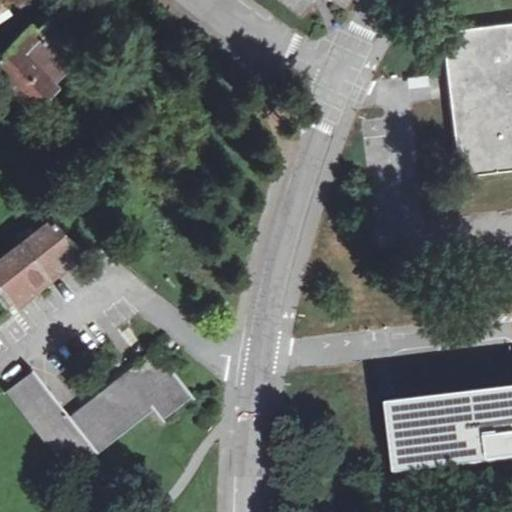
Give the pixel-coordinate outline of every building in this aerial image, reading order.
[(53,14),(48,8),(25,26),(30,32),(53,14)] [(0,78),(25,106),(53,81),(48,74),(67,58),(83,45),(55,12),(53,14),(30,32),(25,26),(24,26),(0,46),(0,78)] [(456,177),(511,170),(511,24),(439,33),(456,177)] [(67,58),(48,74),(53,81),(59,87),(78,70),(67,58)] [(0,256),(0,286),(7,295),(74,242),(51,215),(0,256)] [(185,379),(157,344),(108,382),(72,411),(35,365),(9,384),(73,467),(185,379)] [(511,389),(404,402),(412,470),(511,457),(511,389)]
